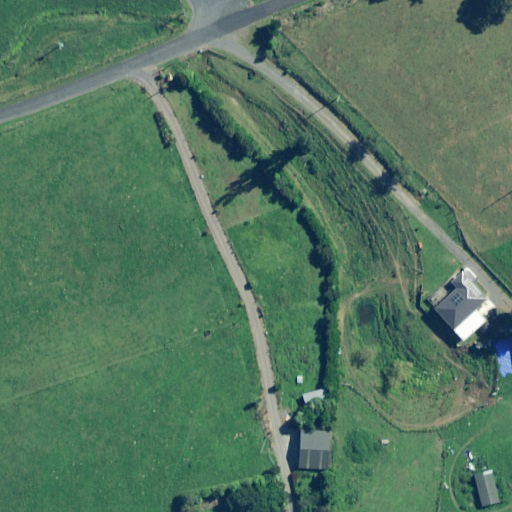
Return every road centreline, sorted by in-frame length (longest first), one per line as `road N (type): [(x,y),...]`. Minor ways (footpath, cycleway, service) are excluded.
road 1 (unknown): [(140,65),(187,150),(254,317),(294,511)]
road 2 (unclassified): [(0,113),(314,0)]
